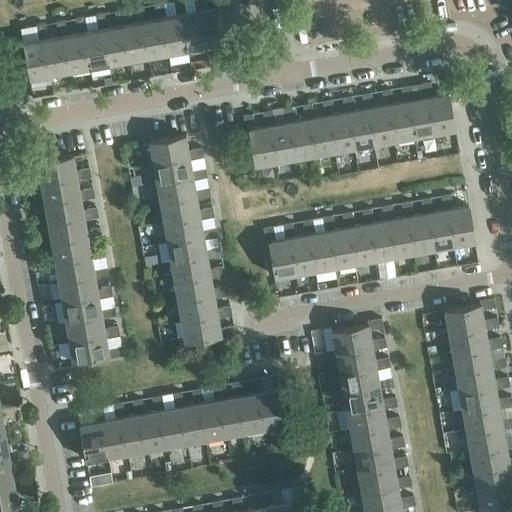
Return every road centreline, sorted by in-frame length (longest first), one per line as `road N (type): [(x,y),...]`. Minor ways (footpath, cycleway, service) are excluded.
road 1 (residential): [(511,221),(481,60),(465,47),(277,79)]
road 2 (residential): [(60,511),(0,184)]
road 3 (residential): [(277,79),(0,127)]
road 4 (residential): [(237,321),(511,270)]
